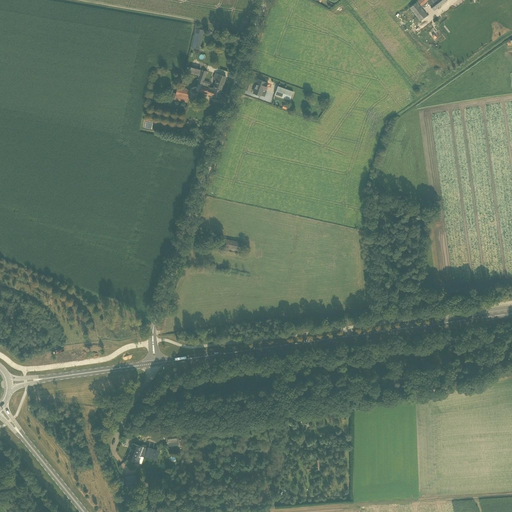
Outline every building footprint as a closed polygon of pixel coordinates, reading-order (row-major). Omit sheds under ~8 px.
[(429,0),(427,2),(434,10),(446,0),(429,0)] [(427,15),(416,2),(410,7),(420,21),(427,15)] [(192,48),(200,50),(201,43),(204,31),(195,29),(192,48)] [(197,83),(202,85),(203,81),(207,71),(202,70),(197,83)] [(219,98),(226,77),(215,73),(214,79),(216,80),(213,89),(213,90),(202,87),(200,93),(207,95),(207,94),(211,95),(219,98)] [(258,79),(253,92),(261,95),(263,88),(265,89),(267,83),(258,79)] [(292,91),(278,86),(275,95),(289,100),(292,91)] [(177,88),(176,96),(175,100),(187,103),(190,90),(177,88)] [(222,247),(237,250),(238,242),(224,239),(222,247)] [(201,423),(186,425),(187,431),(201,429),(201,423)] [(167,435),(168,443),(179,442),(177,433),(167,435)] [(144,457),(146,450),(144,449),(144,447),(133,443),(127,459),(135,462),(135,461),(139,463),(141,458),(139,457),(139,456),(141,456),(144,457)]
